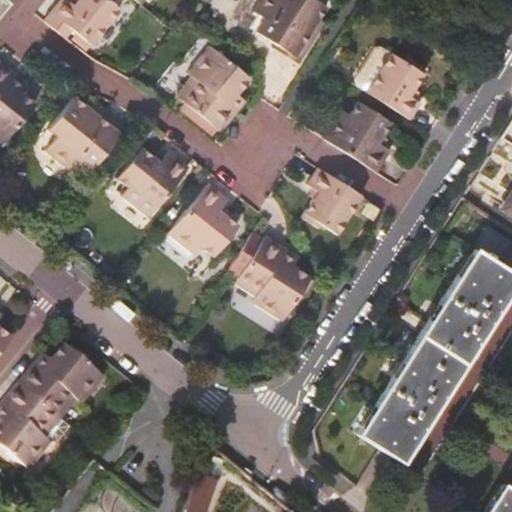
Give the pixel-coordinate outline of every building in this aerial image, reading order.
[(67,0),(60,0),(43,21),(66,39),(72,31),(90,45),(119,9),(108,0),(75,0),(72,4),(67,0)] [(259,0),(253,11),(263,17),(254,32),(276,45),(274,49),(299,65),(319,32),(314,29),(320,19),(327,7),(315,0),(259,0)] [(314,29),(319,32),(325,22),(320,19),(314,29)] [(185,106),(180,112),(213,138),(218,132),(220,134),(237,113),(228,106),(237,94),(249,78),(209,47),(187,74),(192,78),(197,83),(181,103),(185,106)] [(357,82),(355,86),(364,92),(389,54),(379,48),(374,49),(354,80),(357,82)] [(389,54),(364,92),(410,122),(421,105),(410,98),(427,72),(407,59),(405,63),(389,53),(389,54)] [(0,61),(0,143),(1,145),(34,104),(19,92),(8,83),(15,74),(0,61)] [(27,83),(15,74),(8,83),(19,92),(27,83)] [(197,83),(192,78),(176,99),(181,103),(197,83)] [(228,106),(237,113),(246,101),(237,94),(228,106)] [(78,160),(90,169),(123,127),(96,106),(92,110),(74,96),(47,129),(55,136),(45,149),(70,169),(78,160)] [(340,110),(322,138),(377,174),(391,153),(378,145),(392,124),(357,102),(349,115),(340,110)] [(511,114),(498,136),(511,145),(511,144),(511,114)] [(120,194),(148,217),(189,167),(169,151),(160,161),(140,145),(115,177),(127,186),(120,194)] [(362,197),(318,169),(306,186),(318,193),(301,219),(319,230),(321,226),(336,237),(362,197)] [(209,183),(168,233),(194,255),(201,247),(212,256),(238,225),(220,210),(229,200),(209,183)] [(511,194),(501,211),(511,217),(511,194)] [(511,243),(485,226),(354,434),(399,462),(511,283),(511,274),(498,265),(511,243)] [(250,234),(227,270),(239,278),(237,280),(258,294),(254,299),(251,304),(281,323),(309,281),(292,270),(279,262),(286,252),(265,239),(262,242),(250,234)] [(279,262),(292,270),(298,260),(286,252),(279,262)] [(258,294),(237,280),(233,286),(254,299),(258,294)] [(0,346),(9,335),(0,327),(0,346)] [(33,366),(17,384),(57,416),(71,398),(82,406),(104,378),(63,345),(50,362),(41,373),(33,366)] [(41,355),(33,366),(41,373),(50,362),(41,355)] [(57,416),(17,384),(1,404),(8,410),(0,420),(0,450),(28,473),(51,444),(41,436),(57,416)] [(0,420),(8,410),(1,404),(0,405),(0,420)] [(41,436),(51,444),(58,443),(71,427),(57,416),(41,436)] [(479,511),(511,511),(511,489),(499,481),(479,511)] [(186,511),(193,495),(186,489),(177,511),(186,511)]
